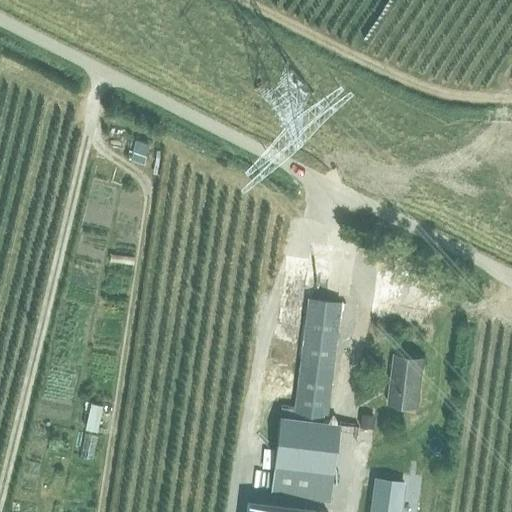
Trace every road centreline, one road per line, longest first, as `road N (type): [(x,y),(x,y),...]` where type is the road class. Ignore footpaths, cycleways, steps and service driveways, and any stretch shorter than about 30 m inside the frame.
road 1 (unclassified): [(511,277),(0,20)]
road 2 (unclassified): [(511,101),(434,93),(235,0)]
